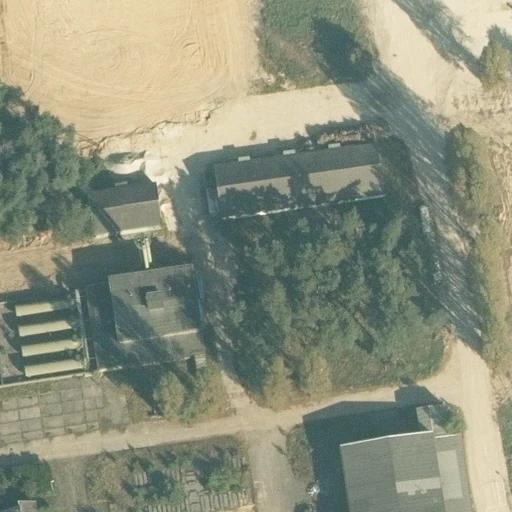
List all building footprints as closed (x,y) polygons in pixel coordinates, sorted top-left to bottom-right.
[(0,0),(0,18),(3,18),(15,106),(60,101),(75,29),(57,25),(55,9),(93,17),(108,132),(154,126),(156,139),(174,137),(162,41),(190,47),(194,80),(228,76),(243,0),(0,0)] [(462,159),(511,152),(511,99),(456,106),(462,159)] [(221,177),(228,222),(400,195),(392,144),(220,171),(221,177)] [(85,199),(92,243),(166,232),(159,187),(85,199)] [(0,304),(0,355),(5,386),(209,354),(197,273),(0,304)] [(471,511),(460,440),(451,442),(434,444),(433,441),(421,443),(341,455),(349,511),(471,511)]
